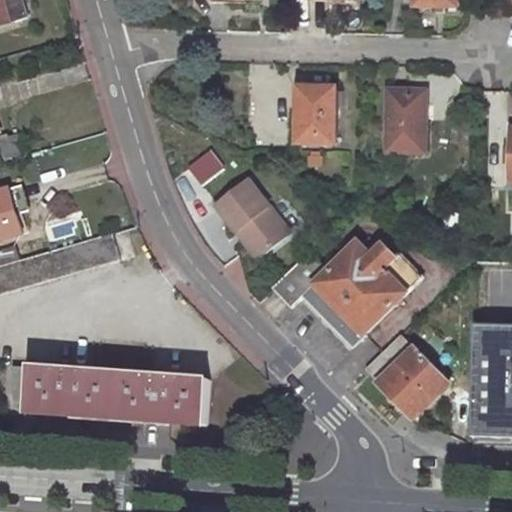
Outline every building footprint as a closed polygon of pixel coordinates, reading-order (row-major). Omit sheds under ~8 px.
[(0,0),(0,29),(29,22),(23,0),(0,0)] [(336,147),(338,90),(298,89),(298,146),(336,147)] [(426,154),(427,92),(388,91),(388,153),(426,154)] [(219,207),(239,233),(245,229),(266,256),(294,234),(253,181),(219,207)] [(0,242),(24,236),(11,191),(0,194),(0,242)] [(266,256),(245,229),(239,233),(260,260),(266,256)] [(0,294),(123,262),(116,236),(0,267),(0,294)] [(276,287),(296,308),(308,297),(356,346),(367,336),(425,279),(403,257),(399,261),(386,248),(375,258),(361,244),(332,272),(313,252),(276,287)] [(511,325),(474,325),(472,440),(511,440),(511,325)] [(417,420),(454,386),(404,334),(367,369),(417,420)] [(210,426),(213,381),(18,365),(16,388),(19,400),(33,401),(32,413),(210,426)]
